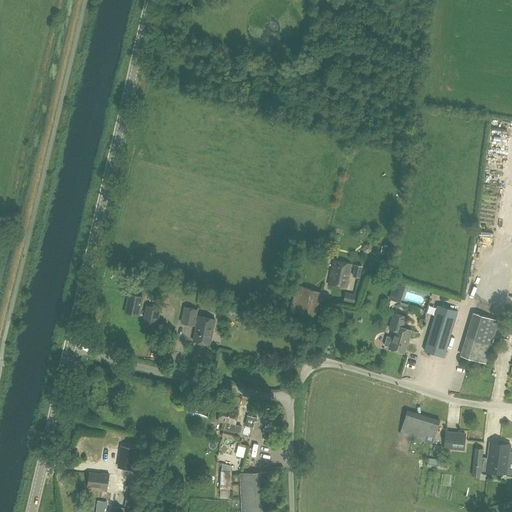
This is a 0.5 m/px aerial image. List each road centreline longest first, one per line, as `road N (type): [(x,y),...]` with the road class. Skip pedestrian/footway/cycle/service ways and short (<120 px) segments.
road 1 (tertiary): [(69,345),(150,0)]
road 2 (unclassified): [(511,409),(324,365),(298,376),(286,400)]
road 3 (unknown): [(434,395),(511,183)]
road 4 (unclassified): [(286,400),(69,345)]
road 5 (tertiary): [(31,511),(69,345)]
